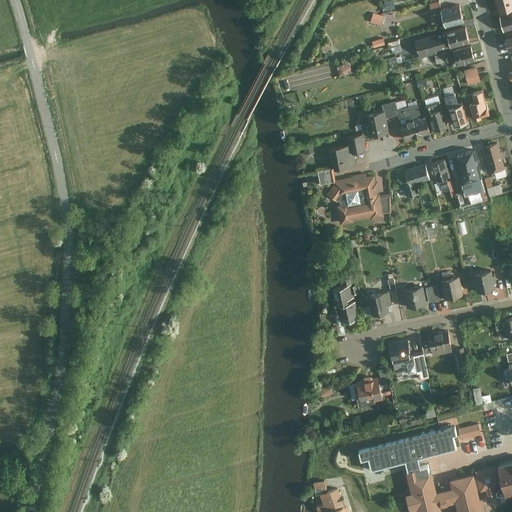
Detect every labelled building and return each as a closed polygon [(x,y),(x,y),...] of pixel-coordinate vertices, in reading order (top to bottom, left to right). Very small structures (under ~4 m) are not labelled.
[(511,0),(496,0),(500,12),(511,8),(511,0)] [(464,23),(459,6),(441,11),(441,15),(435,17),(437,24),(443,22),(446,28),(464,23)] [(373,13),(370,22),(381,25),(384,16),(373,13)] [(511,13),(500,17),(505,32),(511,29),(511,13)] [(469,43),(465,28),(416,41),(420,59),(436,54),(435,52),(469,43)] [(371,42),(373,47),(384,44),(382,38),(371,42)] [(475,62),(471,47),(436,56),(438,64),(446,62),(447,64),(454,62),(457,68),(475,62)] [(337,67),(340,75),(352,72),(350,63),(337,67)] [(480,82),(477,68),(465,71),(468,85),(480,82)] [(417,81),(419,87),(427,85),(425,78),(417,81)] [(489,115),(483,91),(466,95),(473,122),(481,119),(481,118),(489,115)] [(455,95),(444,98),(453,128),(467,123),(462,105),(458,106),(455,95)] [(398,115),(397,111),(395,102),(382,105),(384,112),(386,119),(398,115)] [(448,129),(440,102),(426,106),(434,133),(448,129)] [(417,105),(408,107),(417,138),(430,134),(425,118),(419,120),(419,118),(417,118),(417,116),(420,115),(417,105)] [(405,142),(417,138),(408,107),(397,111),(398,115),(400,120),(405,119),(407,124),(401,126),(405,142)] [(386,119),(384,112),(365,115),(366,125),(368,136),(368,137),(388,134),(386,119)] [(347,145),(330,149),(334,170),(356,166),(354,154),(366,152),(363,137),(362,134),(345,136),(347,145)] [(302,146),(304,154),(314,152),(312,143),(302,146)] [(505,169),(497,143),(483,148),(490,174),(505,169)] [(487,199),(473,151),(453,157),(463,192),(457,194),(460,207),(487,199)] [(450,178),(445,160),(430,164),(435,182),(439,181),(442,193),(450,190),(446,180),(450,178)] [(430,180),(425,165),(405,172),(409,186),(403,187),(406,198),(419,194),(416,185),(430,180)] [(334,170),(317,173),(319,185),(332,183),(336,182),(334,170)] [(353,178),(336,182),(332,183),(333,186),(327,194),(339,203),(340,206),(337,206),(340,225),(353,223),(353,222),(371,218),(371,220),(384,218),(383,215),(391,213),(391,195),(380,197),(379,195),(378,195),(377,192),(380,192),(378,181),(375,182),(375,176),(366,177),(366,174),(352,177),(353,178)] [(490,195),(505,194),(504,185),(490,186),(490,195)] [(505,254),(499,255),(502,268),(507,267),(505,254)] [(491,268),(473,271),(477,290),(495,287),(494,282),(496,281),(495,273),(493,274),(491,268)] [(463,293),(459,274),(441,278),(445,297),(463,293)] [(397,288),(394,276),(388,278),(390,290),(397,288)] [(355,295),(352,283),(332,287),(334,297),(331,298),(336,321),(359,316),(355,298),(349,299),(348,296),(355,295)] [(426,301),(423,283),(405,287),(408,305),(426,301)] [(441,299),(438,283),(432,284),(435,300),(441,299)] [(435,300),(432,284),(426,285),(429,301),(435,300)] [(388,288),(368,292),(372,313),(393,309),(388,288)] [(511,333),(511,315),(495,319),(497,328),(500,328),(502,336),(511,333)] [(452,350),(448,328),(428,332),(429,338),(421,340),(423,350),(431,348),(432,354),(452,350)] [(407,336),(389,340),(395,371),(407,368),(408,373),(417,371),(413,353),(411,353),(407,336)] [(468,366),(464,346),(456,348),(460,368),(468,366)] [(423,350),(413,353),(417,371),(427,368),(423,350)] [(388,379),(385,364),(379,366),(382,380),(388,379)] [(378,376),(357,380),(361,402),(382,397),(378,376)] [(322,395),(329,393),(327,385),(319,388),(322,395)] [(479,385),(472,387),(475,401),(482,399),(479,385)] [(459,427),(462,436),(480,431),(478,423),(459,427)] [(441,428),(359,448),(361,457),(366,456),(369,456),(371,467),(406,459),(408,468),(413,491),(407,493),(411,507),(416,506),(417,511),(441,511),(439,500),(442,499),(442,502),(443,502),(447,501),(448,501),(447,501),(453,499),(453,497),(456,496),(460,511),(483,511),(480,498),(479,498),(477,488),(481,488),(487,487),(488,493),(495,491),(493,485),(499,484),(499,483),(503,482),(498,465),(495,466),(495,465),(476,470),(477,473),(473,474),(473,473),(452,478),(454,486),(448,488),(447,485),(441,486),(442,489),(436,491),(431,469),(430,469),(428,462),(421,464),(421,463),(419,457),(419,456),(457,446),(454,433),(457,432),(455,424),(452,425),(441,428)] [(511,460),(498,464),(498,465),(503,482),(505,491),(500,492),(502,499),(511,496),(511,460)] [(345,511),(339,488),(320,493),(323,503),(316,505),(318,511),(325,510),(325,511),(345,511)]
